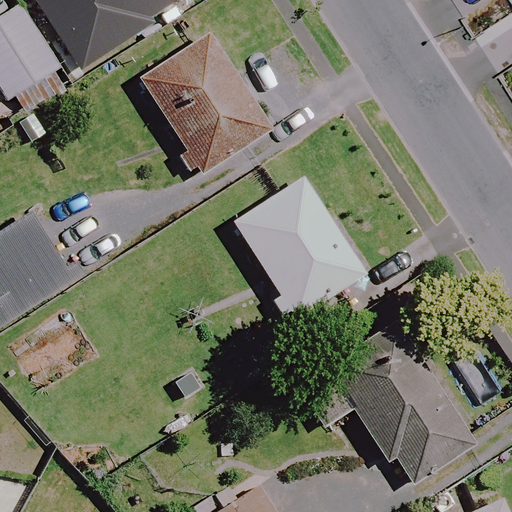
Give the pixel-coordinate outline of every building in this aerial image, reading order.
[(59,0),(35,15),(64,62),(53,69),(67,91),(78,85),(122,57),(112,42),(130,31),(111,0),(59,0)] [(51,72),(13,12),(0,20),(0,101),(1,104),(51,72)] [(264,136),(203,39),(132,84),(192,181),(264,136)] [(358,281),(299,183),(226,227),(286,325),(358,281)] [(388,328),(319,372),(381,467),(388,463),(405,490),(467,450),(388,328)] [(193,367),(163,385),(179,413),(210,395),(193,367)] [(263,511),(252,493),(222,511),(263,511)]
